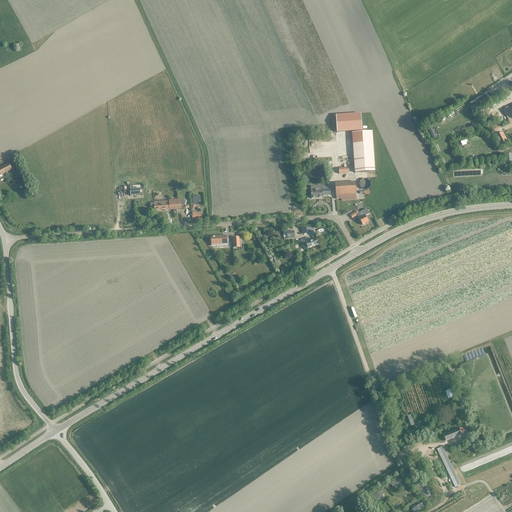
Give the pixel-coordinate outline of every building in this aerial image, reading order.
[(510,124),(511,122),(511,107),(509,109),(508,107),(503,110),(510,124)] [(335,115),(337,133),(362,131),(361,114),(335,115)] [(491,128),(494,132),(502,128),(500,123),(491,128)] [(352,133),(355,173),(375,172),(372,132),(352,133)] [(507,142),(502,133),(496,136),(498,140),(497,140),(500,146),(507,142)] [(354,173),(353,158),(338,159),(339,174),(354,173)] [(0,176),(12,170),(9,164),(0,169),(0,176)] [(370,185),(370,184),(370,183),(370,182),(370,181),(369,181),(369,180),(368,180),(367,179),(366,179),(365,179),(364,179),(363,179),(362,180),(361,180),(361,181),(360,182),(360,183),(360,184),(359,184),(359,185),(360,185),(360,186),(360,187),(361,188),(362,189),(363,189),(363,190),(364,190),(365,190),(366,190),(367,190),(368,189),(369,188),(370,188),(370,187),(370,186),(370,185)] [(341,201),(357,200),(355,182),(335,184),(336,199),(341,199),(341,201)] [(312,199),(324,198),(323,197),(323,190),(316,190),(316,187),(311,187),(312,199)] [(182,200),(178,200),(154,202),(155,211),(183,209),(182,200)] [(362,225),(368,222),(362,212),(359,214),(357,212),(350,216),(352,219),(360,214),(362,217),(359,218),(362,225)] [(211,245),(224,244),(228,244),(227,236),(211,236),(211,245)] [(302,241),(305,250),(319,245),(317,239),(310,242),(309,238),(302,241)] [(446,442),(464,434),(462,428),(443,436),(446,442)] [(423,475),(415,463),(408,468),(416,480),(423,475)] [(400,477),(390,484),(393,488),(403,481),(400,477)] [(384,488),(375,494),(377,497),(386,491),(384,488)] [(412,511),(415,511),(424,506),(421,503),(411,510),(412,511)]
